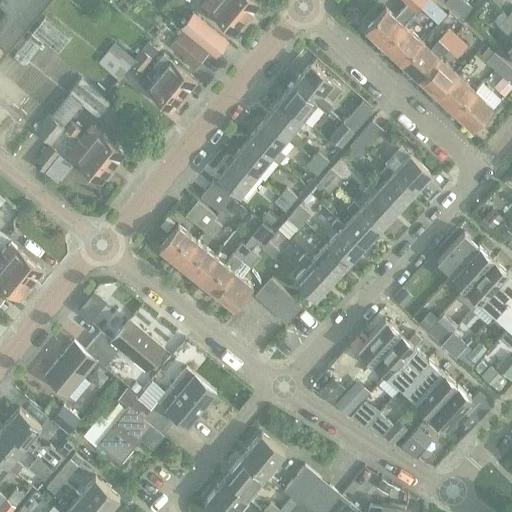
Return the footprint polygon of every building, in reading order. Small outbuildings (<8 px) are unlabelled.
[(1,0),(0,2),(0,5),(7,11),(0,20),(0,43),(7,49),(46,0),(1,0)] [(236,32),(248,17),(226,0),(203,0),(201,4),(210,11),(236,32)] [(226,0),(248,17),(260,2),(257,0),(226,0)] [(386,7),(365,30),(384,47),(405,24),(404,23),(425,0),(406,0),(408,1),(395,15),(386,7)] [(447,0),(446,2),(465,16),(472,7),(463,0),(447,0)] [(217,57),(229,41),(193,12),(181,27),(198,41),(217,57)] [(46,17),(15,55),(25,64),(43,41),(58,53),(71,38),(46,17)] [(510,34),(511,31),(511,20),(508,17),(500,26),(510,34)] [(405,24),(384,47),(402,64),(422,41),(405,24)] [(422,41),(402,64),(420,80),(441,58),(449,49),(460,36),(450,28),(431,49),(422,41)] [(460,36),(449,49),(458,57),(469,45),(460,36)] [(147,63),(137,55),(135,58),(116,42),(99,62),(119,79),(133,63),(141,70),(147,63)] [(198,45),(188,58),(197,65),(208,52),(198,45)] [(143,48),(137,55),(147,63),(153,56),(143,48)] [(486,60),(496,69),(505,60),(494,51),(486,60)] [(156,72),(184,95),(196,79),(164,53),(154,65),(158,69),(156,72)] [(441,58),(420,80),(437,97),(458,74),(441,58)] [(504,94),(511,86),(511,66),(505,60),(496,69),(503,75),(494,85),(504,94)] [(294,82),(316,99),(325,106),(341,87),(310,62),(294,82)] [(171,110),(184,95),(156,72),(154,74),(149,70),(139,83),(147,89),(147,90),(171,110)] [(458,74),(437,97),(456,114),(476,91),(458,74)] [(71,94),(99,116),(111,101),(82,78),(70,92),(71,94)] [(294,82),(279,100),(300,117),(316,99),(294,82)] [(476,91),(456,114),(472,129),(493,107),(485,99),(492,92),(483,83),(476,91)] [(296,145),(297,145),(303,137),(292,128),(300,117),(279,100),(264,118),(296,145)] [(36,129),(52,141),(64,126),(49,113),(36,129)] [(343,122),(354,132),(361,124),(350,114),(343,122)] [(248,137),(270,155),(280,163),(296,145),(264,118),(248,137)] [(373,119),(356,138),(367,148),(385,129),(373,119)] [(71,120),(66,127),(75,135),(81,128),(71,120)] [(330,137),(341,147),(354,132),(343,122),(330,137)] [(80,139),(114,165),(126,150),(100,130),(92,124),(80,139)] [(233,155),(263,180),(264,179),(256,172),(270,155),(248,137),(233,155)] [(362,154),(367,148),(356,138),(351,144),(362,154)] [(68,154),(76,160),(102,180),(114,165),(80,139),(68,154)] [(45,169),(59,152),(49,144),(35,161),(45,169)] [(402,146),(386,163),(388,165),(387,166),(413,190),(430,172),(409,152),(402,146)] [(313,159),(323,168),(330,160),(319,151),(313,159)] [(218,174),(239,192),(247,199),(263,180),(233,155),(218,174)] [(307,165),(317,174),(323,168),(313,159),(307,165)] [(384,179),(376,188),(397,207),(413,190),(387,166),(380,174),(384,179)] [(326,175),(336,185),(343,178),(332,168),(326,175)] [(331,191),(336,185),(326,175),(320,182),(331,191)] [(214,179),(202,195),(221,211),(234,195),(214,179)] [(369,195),(360,205),(380,225),(397,207),(376,188),(370,183),(363,190),(369,195)] [(282,195),(292,204),(298,197),(288,188),(282,195)] [(275,202),(286,211),(292,204),(282,195),(275,202)] [(234,198),(227,206),(231,209),(238,208),(241,204),(234,198)] [(186,214),(205,229),(214,218),(215,218),(218,215),(198,199),(186,214)] [(353,213),(344,223),(364,243),(380,225),(360,205),(354,200),(348,207),(353,213)] [(494,228),(504,217),(485,200),(475,211),(494,228)] [(294,212),(305,221),(312,214),(301,204),(294,212)] [(271,209),(263,217),(272,225),(279,216),(271,209)] [(299,228),(305,221),(294,212),(289,218),(299,228)] [(168,215),(160,225),(167,230),(175,220),(168,215)] [(214,218),(205,229),(214,236),(223,225),(215,218),(214,218)] [(337,230),(327,241),(348,261),(364,243),(344,223),(338,218),(332,225),(337,230)] [(511,230),(503,222),(495,230),(507,241),(511,234),(511,230)] [(159,247),(178,262),(197,239),(178,224),(159,247)] [(464,232),(437,261),(452,274),(479,245),(464,232)] [(197,239),(178,262),(196,277),(215,254),(197,239)] [(280,249),(269,239),(263,246),(262,247),(273,256),(280,249)] [(263,246),(257,241),(254,245),(260,249),(262,247),(263,246)] [(327,241),(311,259),(331,278),(348,261),(327,241)] [(2,259),(31,282),(43,268),(12,242),(6,249),(2,253),(5,255),(2,259)] [(215,254),(196,277),(214,292),(251,248),(244,242),(226,263),(215,254)] [(479,245),(452,274),(466,287),(493,258),(479,245)] [(251,248),(214,292),(233,307),(252,284),(243,277),(260,255),(251,248)] [(305,265),(294,277),(315,296),(331,278),(311,259),(305,253),(299,259),(305,265)] [(0,281),(19,297),(31,282),(2,259),(0,257),(0,281)] [(466,287),(459,295),(473,309),(481,300),(507,271),(493,258),(466,287)] [(511,275),(507,271),(481,300),(495,313),(511,294),(511,275)] [(271,278),(255,295),(262,302),(278,285),(271,278)] [(278,285),(262,302),(270,309),(286,292),(278,285)] [(404,287),(395,297),(404,305),(413,296),(404,287)] [(286,292),(270,309),(277,316),(293,299),(286,292)] [(511,294),(495,313),(509,326),(511,323),(511,294)] [(293,299),(277,316),(285,323),(301,306),(293,299)] [(86,300),(77,310),(91,320),(99,310),(86,300)] [(430,310),(419,322),(428,329),(438,318),(438,317),(430,310)] [(358,346),(373,361),(400,332),(384,317),(358,346)] [(91,340),(111,356),(119,347),(145,369),(163,347),(129,318),(111,339),(100,330),(91,340)] [(438,318),(428,329),(428,330),(434,336),(439,341),(450,329),(438,318)] [(511,323),(509,326),(502,334),(511,343),(511,323)] [(451,331),(441,342),(456,355),(457,355),(466,344),(451,331)] [(400,332),(373,361),(388,374),(415,344),(414,344),(420,337),(414,332),(408,339),(400,332)] [(103,366),(111,356),(91,340),(84,349),(74,341),(46,375),(67,393),(95,359),(103,366)] [(415,344),(388,374),(402,387),(429,357),(415,344)] [(466,344),(457,355),(471,368),(475,363),(466,354),(471,348),(466,344)] [(429,357),(402,387),(416,400),(443,370),(429,357)] [(482,375),(492,384),(499,390),(510,379),(503,372),(500,375),(491,366),(482,375)] [(150,408),(149,410),(167,426),(174,417),(187,425),(215,392),(186,367),(150,408)] [(443,370),(416,400),(430,412),(457,383),(443,370)] [(333,376),(319,392),(331,403),(345,387),(333,376)] [(457,383),(430,412),(425,418),(439,432),(472,396),(457,383)] [(124,404),(95,438),(120,459),(140,435),(151,445),(159,435),(167,426),(149,410),(150,408),(137,397),(139,394),(129,386),(118,399),(124,404)] [(350,387),(335,403),(347,414),(362,399),(350,387)] [(360,401),(349,416),(366,426),(378,413),(360,401)] [(64,403),(52,418),(68,432),(80,417),(64,403)] [(3,426),(25,445),(45,462),(53,468),(64,455),(74,444),(69,439),(59,451),(50,443),(40,444),(31,436),(41,424),(20,406),(3,426)] [(378,413),(366,426),(381,435),(393,422),(378,413)] [(401,417),(387,432),(396,441),(410,426),(401,417)] [(0,429),(0,457),(8,464),(16,471),(23,463),(15,456),(25,445),(3,426),(0,429)] [(262,432),(242,455),(264,473),(284,450),(262,432)] [(411,434),(400,446),(417,457),(426,447),(411,434)] [(242,455),(223,477),(245,496),(264,473),(242,455)] [(56,475),(64,482),(78,465),(70,458),(56,475)] [(36,473),(44,479),(53,468),(45,462),(36,473)] [(305,463),(284,488),(292,495),(299,501),(301,499),(320,476),(305,463)] [(46,488),(54,494),(64,482),(56,475),(46,488)] [(79,494),(100,511),(105,511),(119,496),(94,476),(79,494)] [(320,476),(301,499),(312,507),(331,485),(320,476)] [(217,511),(231,511),(245,496),(223,477),(204,500),(217,511)] [(382,478),(378,486),(388,492),(392,485),(382,478)] [(331,485),(312,507),(317,511),(324,511),(341,493),(331,485)] [(17,488),(9,498),(15,504),(24,493),(17,488)] [(341,493),(324,511),(342,511),(351,502),(341,493)] [(63,511),(100,511),(79,494),(63,511)] [(307,511),(312,507),(301,499),(299,501),(292,495),(280,508),(272,501),(265,509),(263,511),(264,511),(307,511)] [(32,496),(22,509),(25,511),(31,511),(40,503),(32,496)] [(0,509),(3,511),(8,511),(15,504),(9,498),(0,509)] [(371,503),(370,511),(408,511),(409,509),(381,505),(371,503)]
